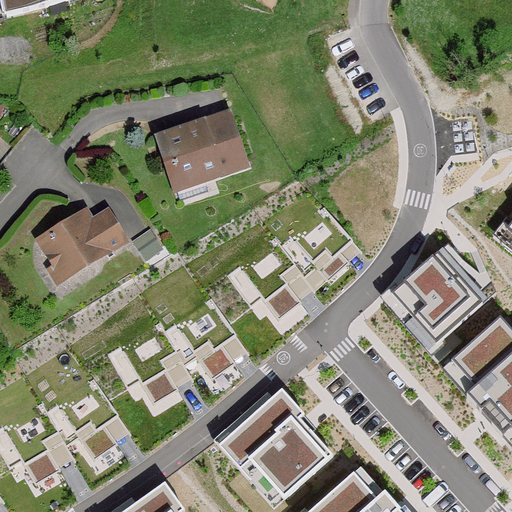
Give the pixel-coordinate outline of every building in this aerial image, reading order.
[(0,0),(5,15),(72,1),(71,0),(0,0)] [(164,140),(173,165),(178,164),(184,180),(207,172),(208,172),(210,177),(250,163),(234,115),(164,140)] [(178,164),(173,165),(180,183),(186,199),(214,189),(210,177),(208,172),(207,172),(184,180),(178,164)] [(278,244),(302,275),(313,264),(333,284),(352,266),(337,250),(350,238),(320,205),(278,244)] [(52,255),(59,267),(62,264),(70,276),(109,251),(110,252),(128,242),(112,214),(94,224),(88,214),(45,240),(54,254),(52,255)] [(511,249),(511,221),(505,231),(499,240),(511,249)] [(511,249),(499,240),(505,231),(499,227),(485,245),(511,265),(511,249)] [(167,252),(156,234),(139,245),(149,263),(167,252)] [(276,314),(298,298),(278,272),(292,261),(271,234),(224,271),(247,302),(260,292),(276,314)] [(424,257),(471,305),(480,296),(433,248),(424,257)] [(382,299),(429,346),(471,305),(424,257),(388,293),(382,299)] [(59,267),(52,270),(60,282),(70,276),(62,264),(59,267)] [(429,346),(382,299),(388,293),(384,288),(367,304),(421,359),(435,344),(433,342),(429,346)] [(176,351),(184,364),(196,355),(213,377),(234,360),(221,343),(235,333),(209,297),(163,331),(176,351)] [(480,420),(496,439),(505,431),(511,438),(511,341),(504,333),(493,321),(445,365),(469,391),(460,399),(475,415),(478,411),(483,417),(480,420)] [(154,402),(177,388),(160,360),(176,351),(163,331),(158,322),(106,353),(126,386),(140,378),(154,402)] [(469,391),(445,365),(448,363),(443,358),(432,368),(460,399),(469,391)] [(58,431),(66,445),(79,436),(96,458),(117,441),(104,425),(118,414),(92,378),(46,411),(58,431)] [(293,423),(298,419),(275,393),(216,446),(273,509),(327,460),(293,423)] [(209,445),(268,511),(269,511),(273,509),(216,446),(268,400),(264,396),(209,445)] [(37,482),(60,468),(43,440),(58,431),(46,411),(41,402),(0,426),(0,451),(9,467),(23,459),(37,482)] [(511,456),(511,438),(505,431),(496,439),(511,456)] [(354,471),(348,478),(372,504),(379,498),(354,471)] [(391,511),(379,498),(372,504),(348,478),(310,511),(391,511)] [(176,511),(160,488),(127,511),(176,511)] [(127,511),(130,510),(125,503),(112,511),(127,511)]
